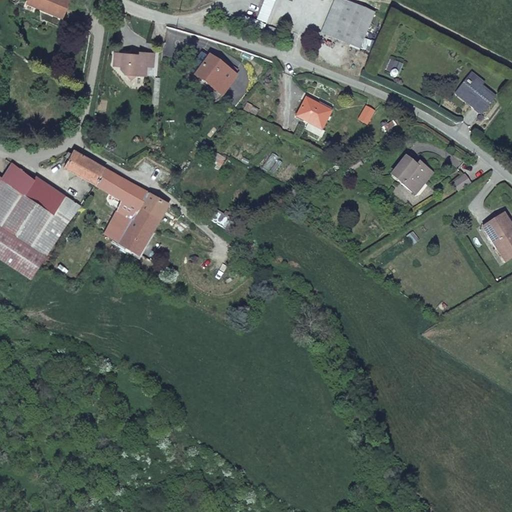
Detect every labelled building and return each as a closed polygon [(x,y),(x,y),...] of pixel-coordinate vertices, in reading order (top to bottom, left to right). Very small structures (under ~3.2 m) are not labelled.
[(38,7),(63,17),(69,0),(30,0),(40,4),(38,7)] [(272,0),(264,0),(256,19),(263,22),(272,0)] [(324,36),(339,1),(337,0),(335,0),(321,35),(324,36)] [(374,15),(339,1),(324,36),(360,51),(374,15)] [(159,51),(143,50),(142,52),(134,51),(118,49),(117,62),(123,63),(123,66),(129,72),(149,74),(149,72),(149,64),(158,65),(159,51)] [(192,76),(206,56),(199,51),(184,70),(192,76)] [(237,78),(206,56),(192,76),(222,98),(237,78)] [(157,73),(158,65),(149,64),(149,72),(157,73)] [(469,100),(467,104),(481,114),(494,98),(481,88),(484,85),(471,75),(458,93),(469,100)] [(458,93),(455,96),(467,104),(469,100),(458,93)] [(306,101),(299,119),(323,131),(332,113),(317,106),(306,101)] [(318,103),(317,106),(332,113),(334,111),(318,103)] [(375,113),(367,108),(359,121),(368,126),(375,113)] [(70,160),(64,170),(93,186),(105,168),(75,152),(73,155),(69,152),(65,157),(70,160)] [(408,158),(393,176),(413,192),(424,179),(427,182),(433,174),(420,164),(418,166),(408,158)] [(11,186),(21,172),(11,166),(1,180),(11,186)] [(105,168),(93,186),(119,200),(116,212),(103,236),(117,244),(149,192),(105,168)] [(23,194),(33,180),(21,172),(11,186),(23,194)] [(461,192),(472,184),(467,176),(455,184),(461,192)] [(79,208),(35,178),(33,180),(23,194),(43,208),(47,203),(58,210),(60,207),(74,215),(79,208)] [(424,179),(413,192),(416,195),(427,182),(424,179)] [(0,182),(0,224),(45,254),(49,248),(65,223),(43,208),(23,194),(11,186),(1,180),(0,182)] [(170,204),(149,192),(117,244),(128,249),(140,255),(150,237),(170,204)] [(65,223),(68,225),(74,215),(60,207),(58,210),(47,203),(43,208),(65,223)] [(511,224),(504,212),(495,218),(497,222),(485,229),(496,247),(501,245),(510,259),(511,257),(511,224)] [(497,222),(495,218),(483,226),(485,229),(497,222)] [(0,258),(29,278),(34,269),(45,254),(0,224),(0,258)] [(162,244),(150,237),(140,255),(152,262),(162,244)] [(496,247),(506,262),(510,259),(501,245),(496,247)]
